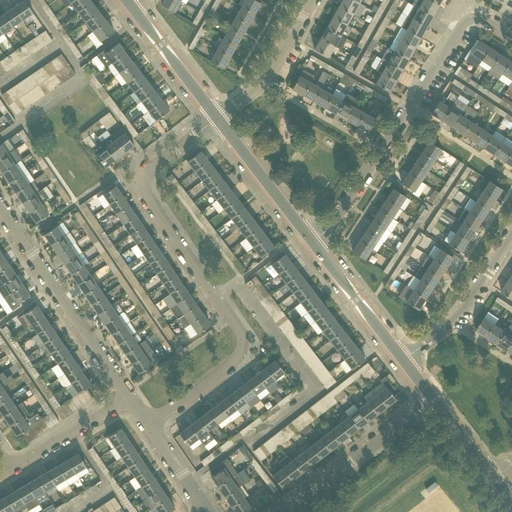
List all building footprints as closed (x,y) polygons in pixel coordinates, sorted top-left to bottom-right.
[(23,19),(33,13),(24,0),(15,7),(23,19)] [(75,0),(71,3),(78,13),(92,2),(90,0),(75,0)] [(178,0),(163,0),(161,4),(175,12),(181,1),(178,0)] [(261,3),(255,0),(245,0),(241,7),(254,14),(261,3)] [(353,0),(342,0),(339,6),(353,14),(359,3),(353,0)] [(394,0),(390,7),(396,10),(401,0),(394,0)] [(415,0),(413,5),(419,8),(433,16),(439,6),(428,0),(415,0)] [(511,0),(504,0),(503,4),(511,9),(511,0)] [(210,3),(205,1),(199,12),(203,14),(210,3)] [(381,15),(387,4),(382,1),(376,12),(381,15)] [(92,2),(78,13),(86,22),(99,12),(92,2)] [(207,16),(211,18),(217,7),(213,5),(207,16)] [(51,11),(48,6),(43,9),(46,14),(51,11)] [(339,6),(333,16),(333,17),(347,25),(353,14),(339,6)] [(419,8),(418,9),(413,6),(407,16),(427,27),(433,16),(419,8)] [(5,13),(13,26),(23,19),(15,7),(5,13)] [(241,7),(235,18),(248,25),(254,14),(241,7)] [(390,7),(384,18),(390,21),(396,10),(390,7)] [(99,12),(86,22),(93,32),(107,22),(99,12)] [(203,14),(199,12),(193,23),(197,25),(203,14)] [(375,26),(381,15),(376,12),(370,23),(375,26)] [(0,16),(0,27),(3,33),(13,26),(5,13),(0,16)] [(201,27),(205,29),(211,18),(207,16),(201,27)] [(421,38),(426,28),(427,27),(407,16),(401,27),(406,30),(421,38)] [(333,17),(327,28),(341,36),(347,25),(333,17)] [(248,25),(235,18),(229,28),(242,36),(248,25)] [(384,18),(378,28),(384,31),(390,21),(384,18)] [(107,22),(93,32),(88,36),(96,48),(102,43),(100,42),(114,31),(107,22)] [(369,37),(375,26),(370,23),(364,34),(369,37)] [(68,36),(62,26),(57,29),(64,39),(68,36)] [(205,29),(201,27),(195,38),(198,40),(205,29)] [(242,36),(229,28),(223,39),(236,47),(242,36)] [(327,28),(321,38),(334,46),(340,50),(346,39),(341,36),(327,28)] [(378,28),(372,39),(377,42),(384,31),(378,28)] [(414,49),(420,38),(421,38),(406,30),(400,41),(414,49)] [(48,43),(41,33),(36,37),(43,47),(48,43)] [(362,48),(369,37),(364,34),(357,45),(362,48)] [(70,49),(75,45),(68,36),(64,39),(70,49)] [(198,40),(195,38),(189,48),(192,51),(198,40)] [(321,38),(314,49),(328,57),(334,46),(321,38)] [(236,47),(223,39),(217,50),(230,58),(236,47)] [(372,39),(366,50),(371,53),(377,42),(372,39)] [(37,51),(31,41),(26,44),(33,54),(37,51)] [(408,60),(414,49),(400,41),(394,52),(408,60)] [(481,60),(482,60),(490,48),(479,41),(466,61),(476,67),(481,60)] [(112,63),(126,53),(118,43),(106,53),(104,50),(92,60),(101,72),(112,63)] [(78,50),(75,45),(70,49),(73,54),(78,50)] [(356,59),(362,48),(357,45),(351,56),(356,59)] [(28,57),(21,47),(16,51),(23,61),(28,57)] [(402,70),(408,60),(394,52),(388,48),(382,59),(402,70)] [(492,67),(500,55),(490,48),(482,60),(492,67)] [(217,50),(210,61),(224,69),(230,58),(217,50)] [(366,50),(360,61),(365,64),(371,53),(366,50)] [(126,53),(112,63),(119,73),(133,62),(126,53)] [(17,64),(11,54),(6,58),(13,68),(17,64)] [(62,54),(56,58),(64,68),(69,64),(62,54)] [(322,62),(311,55),(309,59),(320,66),(322,62)] [(492,67),(502,73),(502,74),(510,61),(500,55),(492,67)] [(351,56),(345,67),(350,70),(356,59),(351,56)] [(396,81),(402,71),(402,70),(382,59),(376,56),(370,67),(382,73),(396,81)] [(64,68),(56,58),(52,61),(58,71),(64,68)] [(58,71),(52,61),(47,64),(54,74),(58,71)] [(359,75),(365,64),(360,61),(354,72),(359,75)] [(502,74),(511,80),(511,62),(510,61),(502,74)] [(140,72),(133,62),(119,73),(114,77),(122,86),(127,82),(140,72)] [(333,68),(322,62),(320,66),(331,72),(333,68)] [(54,74),(47,64),(42,68),(49,78),(54,74)] [(64,68),(70,78),(76,75),(69,64),(64,68)] [(90,71),(87,67),(82,71),(90,80),(94,77),(90,71)] [(49,78),(42,68),(37,71),(44,81),(49,78)] [(58,71),(65,81),(70,78),(64,68),(58,71)] [(341,78),(344,74),(333,68),(331,72),(341,78)] [(310,82),(311,83),(315,77),(303,70),(300,76),(292,89),(303,95),(310,82)] [(37,71),(32,74),(39,85),(44,81),(37,71)] [(60,85),(65,81),(58,71),(54,74),(60,85)] [(456,76),(467,82),(469,78),(459,71),(456,76)] [(140,72),(127,82),(134,92),(148,82),(140,72)] [(325,82),(328,76),(322,72),(318,79),(325,82)] [(390,92),(391,90),(396,81),(382,73),(376,84),(390,92)] [(32,74),(27,78),(34,88),(39,85),(32,74)] [(56,88),(60,85),(54,74),(49,78),(56,88)] [(350,88),(352,84),(355,80),(344,74),(341,78),(339,82),(350,88)] [(94,77),(90,80),(97,90),(102,86),(94,77)] [(314,101),(321,89),(325,83),(315,77),(311,83),(310,82),(303,95),(314,101)] [(29,91),(34,88),(27,78),(22,81),(29,91)] [(56,88),(49,78),(44,81),(51,91),(56,88)] [(467,82),(477,89),(480,85),(469,78),(467,82)] [(365,86),(355,80),(352,84),(363,90),(365,86)] [(29,91),(22,81),(17,84),(24,95),(29,91)] [(44,81),(39,85),(46,95),(51,91),(44,81)] [(148,82),(134,92),(141,102),(155,91),(148,82)] [(458,82),(455,86),(462,90),(464,86),(458,82)] [(24,95),(17,84),(12,88),(19,98),(24,95)] [(46,95),(39,85),(34,88),(41,98),(46,95)] [(454,85),(450,91),(458,96),(462,90),(455,86),(454,85)] [(477,89),(488,96),(490,92),(480,85),(477,89)] [(97,90),(104,99),(109,96),(102,86),(97,90)] [(374,96),(377,92),(365,86),(363,90),(374,96)] [(7,91),(14,101),(19,98),(12,88),(7,91)] [(41,98),(34,88),(29,91),(36,102),(41,98)] [(314,101),(325,108),(332,95),(321,89),(314,101)] [(14,101),(7,91),(2,95),(9,105),(14,101)] [(31,105),(36,102),(29,91),(24,95),(31,105)] [(144,114),(148,111),(149,111),(162,101),(155,91),(141,102),(137,105),(144,114)] [(387,98),(377,92),(374,96),(378,99),(385,103),(387,98)] [(442,97),(439,101),(431,113),(442,121),(450,108),(458,97),(451,92),(446,100),(442,97)] [(490,92),(488,96),(498,103),(501,99),(495,95),(491,92),(490,92)] [(31,105),(24,95),(19,98),(26,108),(31,105)] [(332,95),(325,108),(336,114),(343,101),(332,95)] [(109,96),(104,99),(112,109),(116,105),(109,96)] [(498,103),(508,110),(511,105),(511,103),(511,102),(502,96),(501,99),(498,103)] [(19,98),(14,101),(21,112),(26,108),(19,98)] [(372,113),(370,116),(365,113),(357,126),(368,132),(385,103),(378,99),(370,112),(372,113)] [(493,110),(495,106),(485,100),(483,104),(493,110)] [(21,112),(14,101),(9,105),(16,115),(21,112)] [(149,111),(156,121),(169,110),(162,101),(149,111)] [(343,101),(336,114),(346,120),(354,107),(343,101)] [(2,102),(0,103),(0,109),(4,116),(9,112),(2,102)] [(116,115),(121,112),(116,105),(112,109),(116,115)] [(471,122),(477,112),(467,105),(460,115),(461,115),(452,127),(463,134),(471,122)] [(357,126),(365,113),(354,107),(346,120),(357,126)] [(460,115),(450,108),(442,121),(452,127),(461,115),(460,115)] [(9,112),(4,116),(11,125),(16,122),(9,112)] [(103,124),(112,117),(109,112),(99,120),(103,124)] [(511,122),(511,117),(506,114),(503,117),(511,122)] [(124,115),(119,119),(126,128),(131,125),(124,115)] [(93,132),(103,124),(99,120),(90,127),(93,132)] [(481,129),(471,122),(463,134),(473,141),(481,129)] [(491,135),(495,130),(485,123),(481,129),(473,141),(483,148),(491,135)] [(126,128),(133,138),(138,134),(131,125),(126,128)] [(93,132),(90,127),(80,135),(83,139),(93,132)] [(124,152),(134,145),(125,133),(121,127),(111,134),(124,152)] [(23,129),(18,133),(24,143),(29,139),(23,129)] [(110,135),(101,142),(105,147),(115,160),(124,152),(111,134),(110,135)] [(502,142),(491,135),(483,148),(494,155),(502,142)] [(502,142),(494,155),(504,161),(511,149),(511,142),(505,138),(502,142)] [(0,143),(0,159),(8,154),(15,149),(8,139),(1,144),(0,143)] [(35,148),(29,139),(24,143),(30,151),(35,148)] [(442,149),(429,141),(422,151),(435,160),(442,149)] [(95,155),(105,167),(115,160),(105,147),(95,155)] [(35,148),(30,151),(38,163),(43,160),(35,148)] [(201,151),(187,161),(194,171),(208,161),(201,151)] [(428,170),(435,160),(422,151),(415,162),(428,170)] [(8,154),(0,159),(0,169),(2,172),(14,164),(8,154)] [(38,163),(45,173),(50,169),(43,160),(38,163)] [(208,161),(194,171),(202,181),(215,170),(208,161)] [(408,173),(421,181),(428,170),(415,162),(408,173)] [(460,162),(453,171),(457,174),(463,164),(460,162)] [(2,172),(9,183),(22,174),(14,164),(2,172)] [(461,177),(465,179),(471,169),(467,167),(461,177)] [(57,179),(50,169),(45,173),(52,183),(57,179)] [(28,184),(34,180),(27,170),(22,174),(9,183),(16,193),(28,184)] [(202,181),(209,190),(223,180),(215,170),(202,181)] [(453,171),(446,182),(450,184),(457,174),(453,171)] [(421,181),(408,173),(402,184),(414,191),(421,181)] [(171,174),(167,177),(174,187),(179,183),(171,174)] [(458,190),(465,179),(461,177),(454,187),(458,190)] [(495,200),(502,189),(489,181),(484,177),(477,188),(483,191),(495,200)] [(52,183),(58,193),(64,189),(57,179),(52,183)] [(209,190),(217,200),(230,189),(223,180),(209,190)] [(450,184),(446,182),(439,193),(443,195),(450,184)] [(179,183),(174,187),(181,196),(186,193),(179,183)] [(35,194),(28,184),(16,193),(22,203),(35,194)] [(123,196),(116,186),(103,194),(106,199),(110,205),(123,196)] [(447,198),(451,200),(458,190),(454,187),(447,198)] [(22,203),(29,213),(42,204),(49,199),(42,189),(35,194),(22,203)] [(64,189),(58,193),(65,203),(70,199),(64,189)] [(217,200),(224,209),(237,199),(230,189),(217,200)] [(393,189),(386,199),(399,207),(405,198),(406,197),(393,189)] [(483,191),(476,202),(488,210),(495,200),(483,191)] [(186,193),(181,196),(189,206),(194,202),(186,193)] [(439,193),(432,204),(436,206),(443,195),(439,193)] [(123,196),(110,205),(116,214),(129,206),(123,196)] [(440,208),(444,211),(451,200),(447,198),(440,208)] [(237,199),(224,209),(231,219),(245,208),(237,199)] [(392,218),(399,207),(386,199),(379,210),(392,218)] [(194,202),(189,206),(196,215),(201,212),(194,202)] [(476,202),(469,212),(481,220),(488,210),(476,202)] [(29,213),(36,223),(49,214),(42,204),(29,213)] [(424,209),(425,207),(422,204),(418,211),(421,213),(417,219),(421,222),(428,211),(424,209)] [(88,209),(86,206),(81,209),(88,219),(93,216),(88,209)] [(116,214),(123,224),(136,216),(129,206),(116,214)] [(231,219),(239,228),(252,218),(245,208),(231,219)] [(433,218),(437,221),(440,217),(444,211),(440,208),(433,218)] [(457,220),(475,231),(481,220),(469,212),(464,209),(457,220)] [(398,222),(392,218),(379,210),(373,220),(385,228),(390,232),(391,233),(398,222)] [(444,211),(440,217),(451,224),(455,218),(444,211)] [(201,212),(196,215),(203,225),(208,221),(201,212)] [(85,221),(81,216),(76,219),(80,225),(85,221)] [(88,219),(95,229),(100,226),(93,216),(88,219)] [(123,224),(130,234),(143,226),(136,216),(123,224)] [(239,228),(246,238),(259,228),(252,218),(239,228)] [(437,221),(433,218),(429,224),(433,227),(437,221)] [(417,219),(414,224),(410,221),(406,227),(411,229),(410,230),(414,232),(421,222),(417,219)] [(366,231),(378,239),(383,243),(390,232),(385,228),(373,220),(366,231)] [(468,241),(475,231),(457,220),(450,230),(455,233),(468,241)] [(92,231),(85,221),(80,225),(86,235),(92,231)] [(208,221),(203,225),(211,235),(216,231),(208,221)] [(57,226),(44,234),(51,244),(63,236),(57,226)] [(100,226),(95,229),(102,239),(106,236),(100,226)] [(130,234),(137,244),(150,235),(143,226),(130,234)] [(246,238),(253,247),(267,237),(259,228),(246,238)] [(403,241),(407,243),(414,232),(410,230),(403,241)] [(98,241),(92,231),(86,235),(93,245),(98,241)] [(211,235),(218,244),(223,240),(216,231),(211,235)] [(372,249),(378,239),(366,231),(359,241),(372,249)] [(461,252),(468,241),(455,233),(448,244),(461,252)] [(137,244),(144,254),(156,245),(150,235),(137,244)] [(418,235),(411,245),(415,248),(422,237),(418,235)] [(70,246),(64,236),(63,236),(51,244),(57,254),(70,246)] [(106,236),(102,239),(108,249),(113,246),(106,236)] [(261,257),(274,247),(267,237),(253,247),(261,257)] [(223,240),(218,244),(225,254),(230,250),(223,240)] [(100,255),(105,251),(98,241),(93,245),(100,255)] [(352,252),(365,260),(372,249),(359,241),(352,252)] [(402,243),(397,251),(401,253),(406,245),(402,243)] [(144,254),(150,264),(163,255),(156,245),(144,254)] [(408,258),(415,248),(411,245),(404,256),(408,258)] [(64,264),(77,256),(70,246),(57,254),(64,264)] [(113,246),(108,249),(115,259),(120,256),(113,246)] [(440,249),(433,259),(446,268),(453,257),(440,249)] [(230,250),(225,254),(233,263),(238,260),(230,250)] [(112,261),(105,251),(100,255),(107,265),(112,261)] [(292,263),(285,254),(271,265),(278,274),(292,263)] [(399,256),(395,254),(390,261),(394,264),(399,256)] [(150,264),(157,274),(170,265),(163,255),(150,264)] [(439,278),(446,268),(433,259),(427,255),(420,266),(426,270),(439,278)] [(3,256),(0,257),(0,272),(10,266),(3,256)] [(84,266),(77,256),(64,264),(71,274),(84,266)] [(120,256),(115,259),(122,268),(126,265),(120,256)] [(404,256),(398,266),(401,268),(408,258),(404,256)] [(122,268),(129,279),(134,275),(130,269),(139,262),(137,258),(126,265),(122,268)] [(238,260),(233,263),(240,273),(245,269),(238,260)] [(113,275),(118,271),(112,261),(107,265),(113,275)] [(383,272),(387,274),(394,264),(390,261),(383,272)] [(278,274),(285,284),(299,273),(292,263),(278,274)] [(157,274),(164,284),(177,275),(170,265),(157,274)] [(10,266),(0,272),(0,278),(4,284),(17,276),(10,266)] [(91,275),(84,266),(71,274),(78,284),(91,275)] [(401,268),(398,266),(391,276),(395,279),(401,268)] [(420,280),(432,288),(439,278),(426,270),(420,280)] [(125,281),(118,271),(113,275),(120,285),(125,281)] [(285,284),(293,293),(307,283),(299,273),(285,284)] [(97,285),(91,275),(78,284),(85,294),(97,285)] [(134,275),(129,279),(135,289),(141,285),(134,275)] [(164,284),(170,294),(183,285),(177,275),(164,284)] [(17,276),(4,284),(10,294),(23,285),(17,276)] [(251,280),(254,284),(259,281),(255,276),(251,280)] [(432,288),(420,280),(413,276),(406,286),(413,291),(425,299),(432,288)] [(254,284),(251,280),(251,279),(245,284),(249,289),(249,288),(254,284)] [(132,291),(125,281),(120,285),(127,295),(132,291)] [(511,283),(508,281),(501,292),(511,298),(511,283)] [(293,293),(300,303),(314,292),(307,283),(293,293)] [(23,285),(10,294),(4,298),(11,308),(18,303),(30,295),(23,285)] [(104,295),(97,285),(85,294),(91,304),(104,295)] [(141,285),(135,289),(142,299),(148,295),(141,285)] [(171,308),(190,295),(183,285),(170,294),(164,298),(171,308)] [(270,295),(263,286),(253,293),(260,303),(270,295)] [(399,297),(401,298),(418,310),(425,299),(413,291),(406,286),(399,297)] [(139,301),(132,291),(127,295),(134,304),(139,301)] [(300,303),(307,312),(321,302),(314,292),(300,303)] [(104,295),(91,304),(98,314),(111,305),(104,295)] [(148,295),(142,299),(149,309),(154,305),(148,295)] [(175,320),(184,314),(197,305),(190,295),(171,308),(168,310),(175,320)] [(277,305),(270,295),(260,303),(267,313),(277,305)] [(508,304),(498,297),(495,301),(506,308),(508,304)] [(140,314),(145,311),(139,301),(134,304),(140,314)] [(321,302),(307,312),(315,322),(329,311),(321,302)] [(44,315),(37,305),(24,314),(31,324),(44,315)] [(98,314),(105,324),(117,316),(111,305),(98,314)] [(154,305),(149,309),(156,318),(161,315),(154,305)] [(203,315),(197,305),(184,314),(191,324),(203,315)] [(285,315),(277,305),(267,313),(275,322),(285,315)] [(147,324),(152,321),(145,311),(140,314),(147,324)] [(315,322),(322,332),(336,321),(329,311),(315,322)] [(112,334),(129,322),(129,320),(124,312),(122,312),(117,316),(105,324),(112,334)] [(31,324),(38,334),(50,325),(44,315),(31,324)] [(161,315),(156,318),(162,328),(168,325),(161,315)] [(210,325),(203,315),(191,324),(185,328),(192,338),(210,325)] [(292,324),(285,315),(275,322),(282,332),(292,324)] [(495,324),(485,318),(477,330),(487,337),(495,324)] [(159,330),(152,321),(147,324),(154,334),(159,330)] [(322,332),(329,341),(343,330),(336,321),(322,332)] [(136,332),(129,322),(112,334),(118,344),(136,332)] [(510,324),(506,331),(498,344),(508,350),(511,344),(511,322),(511,324),(510,324)] [(282,332),(289,341),(299,334),(292,324),(282,332)] [(506,331),(495,324),(487,337),(498,344),(506,331)] [(50,325),(38,334),(32,337),(39,347),(44,344),(57,335),(50,325)] [(162,328),(169,339),(175,335),(168,325),(162,328)] [(1,329),(8,339),(13,336),(6,326),(1,329)] [(166,341),(159,330),(154,334),(161,344),(166,341)] [(329,341),(337,351),(351,340),(343,330),(329,341)] [(138,345),(138,344),(142,341),(136,332),(118,344),(125,354),(138,345)] [(289,341),(297,351),(307,343),(299,334),(289,341)] [(57,335),(44,344),(51,354),(64,345),(57,335)] [(175,335),(169,339),(175,348),(181,344),(175,335)] [(8,339),(15,349),(20,346),(13,336),(8,339)] [(337,351),(344,360),(358,349),(351,340),(337,351)] [(167,354),(172,350),(166,341),(161,344),(167,354)] [(12,352),(5,342),(0,345),(7,355),(12,352)] [(304,361),(314,353),(307,343),(297,351),(304,361)] [(58,364),(71,355),(64,345),(51,354),(58,364)] [(145,355),(138,345),(125,354),(132,364),(145,355)] [(15,349),(22,359),(27,356),(20,346),(15,349)] [(344,360),(351,370),(365,359),(358,349),(344,360)] [(7,355),(13,365),(18,362),(12,352),(7,355)] [(321,363),(314,353),(304,361),(312,370),(321,363)] [(77,365),(71,355),(58,364),(65,374),(77,365)] [(139,374),(152,365),(145,355),(132,364),(139,374)] [(22,359),(28,369),(33,366),(27,356),(22,359)] [(275,379),(284,372),(275,360),(266,367),(275,379)] [(25,372),(18,362),(13,365),(20,375),(25,372)] [(371,367),(368,362),(358,370),(362,375),(371,367)] [(329,372),(321,363),(312,370),(319,380),(329,372)] [(84,375),(77,365),(65,374),(72,384),(84,375)] [(33,366),(28,369),(35,379),(40,376),(33,366)] [(280,387),(278,384),(275,380),(275,379),(266,367),(256,375),(266,387),(270,394),(280,387)] [(362,375),(358,370),(349,377),(352,382),(362,375)] [(4,372),(0,373),(0,376),(4,385),(14,381),(12,375),(7,377),(4,372)] [(32,382),(25,372),(20,375),(27,385),(32,382)] [(336,382),(329,372),(319,380),(326,389),(336,382)] [(91,385),(84,375),(72,384),(78,394),(81,392),(86,389),(91,385)] [(266,387),(256,375),(246,382),(256,395),(256,394),(266,387)] [(35,379),(42,389),(47,386),(40,376),(35,379)] [(381,380),(382,382),(373,389),(387,407),(396,399),(390,391),(394,387),(385,376),(381,380)] [(352,382),(349,377),(339,385),(343,389),(352,382)] [(39,391),(32,382),(27,385),(33,395),(39,391)] [(246,382),(237,389),(246,402),(250,407),(256,402),(260,399),(256,394),(256,395),(246,382)] [(347,394),(343,389),(339,385),(330,392),(337,402),(347,394)] [(47,386),(42,389),(49,399),(54,396),(47,386)] [(2,387),(0,388),(0,402),(9,397),(2,387)] [(287,395),(291,400),(301,393),(297,388),(287,395)] [(81,392),(88,402),(93,399),(86,389),(81,392)] [(237,389),(227,397),(237,409),(246,402),(237,389)] [(377,414),(387,407),(373,389),(363,396),(367,402),(368,402),(377,414)] [(46,402),(39,391),(33,395),(40,405),(46,402)] [(83,406),(88,402),(81,392),(78,394),(76,395),(83,406)] [(330,392),(329,393),(320,399),(328,409),(337,402),(330,392)] [(0,411),(3,415),(19,404),(13,394),(9,397),(0,402),(0,411)] [(281,408),(291,400),(287,395),(282,399),(278,394),(273,397),(277,403),(281,408)] [(78,409),(83,406),(76,395),(71,399),(78,409)] [(56,409),(60,406),(54,396),(49,399),(56,409)] [(227,416),(237,409),(227,397),(218,404),(227,416)] [(66,402),(73,412),(78,409),(71,399),(66,402)] [(328,409),(320,399),(310,407),(318,417),(328,409)] [(46,402),(40,405),(47,415),(52,412),(46,402)] [(60,406),(68,416),(73,412),(66,402),(60,406)] [(368,421),(377,414),(368,402),(367,402),(358,409),(368,421)] [(10,426),(26,415),(28,413),(21,403),(19,404),(3,415),(10,426)] [(268,410),(272,415),(281,408),(277,403),(268,410)] [(217,424),(227,416),(218,404),(208,411),(217,424)] [(349,416),(358,409),(354,404),(345,410),(349,416)] [(63,419),(68,416),(60,406),(56,409),(63,419)] [(310,407),(301,414),(309,424),(318,417),(310,407)] [(368,421),(358,409),(349,416),(358,429),(368,421)] [(258,417),(262,422),(272,415),(268,410),(258,417)] [(208,431),(217,424),(208,411),(199,419),(208,431)] [(52,412),(47,415),(54,425),(59,422),(52,412)] [(28,419),(26,415),(10,426),(17,436),(21,432),(27,429),(32,425),(37,422),(41,419),(37,413),(28,419)] [(309,424),(301,414),(292,421),(299,431),(309,424)] [(47,415),(42,419),(49,429),(54,425),(47,415)] [(358,429),(349,416),(339,424),(349,436),(358,429)] [(249,425),(252,430),(262,422),(258,417),(249,425)] [(49,429),(42,419),(41,419),(37,422),(44,432),(49,429)] [(198,438),(204,446),(214,439),(208,431),(199,419),(189,426),(198,438)] [(299,431),(292,421),(282,429),(290,439),(299,431)] [(37,422),(32,425),(39,436),(44,432),(37,422)] [(309,424),(300,431),(303,436),(312,429),(309,424)] [(329,431),(339,444),(349,436),(339,424),(329,431)] [(32,425),(27,429),(34,439),(39,436),(32,425)] [(239,432),(243,437),(252,430),(249,425),(239,432)] [(179,433),(189,446),(198,438),(189,426),(179,433)] [(121,428),(108,437),(115,447),(127,438),(121,428)] [(27,429),(21,432),(28,443),(34,439),(27,429)] [(290,439),(282,429),(273,436),(280,446),(290,439)] [(339,444),(329,431),(320,439),(330,451),(339,444)] [(229,439),(233,444),(240,439),(243,437),(239,432),(229,439)] [(280,446),(273,436),(263,444),(271,453),(280,446)] [(127,438),(115,447),(121,457),(134,448),(127,438)] [(220,446),(224,451),(233,444),(229,439),(220,446)] [(330,451),(320,439),(310,446),(320,458),(330,451)] [(271,453),(263,444),(258,448),(266,457),(271,453)] [(214,459),(224,451),(220,446),(210,454),(214,459)] [(320,458),(310,446),(301,453),(311,466),(320,458)] [(93,447),(88,450),(94,460),(99,457),(93,447)] [(134,448),(121,457),(128,467),(141,458),(134,448)] [(256,461),(250,453),(248,451),(243,455),(251,464),(256,461)] [(76,473),(86,467),(78,453),(68,459),(76,473)] [(301,473),(310,466),(311,466),(301,453),(291,461),(301,473)] [(200,461),(204,466),(214,459),(210,454),(200,461)] [(301,473),(291,461),(287,455),(277,462),(282,468),(291,481),(301,473)] [(101,470),(106,467),(99,457),(94,460),(101,470)] [(141,458),(128,467),(135,477),(148,468),(141,458)] [(209,470),(213,475),(211,476),(218,486),(237,474),(227,458),(209,470)] [(66,479),(76,473),(68,459),(58,466),(66,479)] [(263,470),(256,461),(251,464),(254,469),(250,472),(254,477),(258,474),(263,470)] [(55,485),(66,479),(58,466),(47,472),(55,485)] [(108,481),(113,477),(106,467),(101,470),(108,481)] [(135,477),(142,487),(155,478),(148,468),(135,477)] [(282,468),(272,476),(282,488),(291,481),(282,468)] [(45,491),(55,485),(47,472),(37,478),(45,491)] [(238,488),(241,485),(245,482),(239,473),(237,474),(218,486),(225,497),(238,488)] [(267,475),(262,478),(266,483),(271,480),(267,475)] [(115,491),(120,487),(113,477),(108,481),(115,491)] [(34,497),(45,491),(37,478),(27,484),(34,497)] [(145,499),(148,497),(161,488),(155,478),(142,487),(138,489),(145,499)] [(263,483),(260,478),(255,482),(258,487),(263,483)] [(34,497),(27,484),(16,490),(27,508),(29,511),(39,505),(34,497)] [(96,484),(86,490),(89,495),(100,489),(96,484)] [(274,484),(269,488),(273,493),(277,490),(278,489),(274,484)] [(115,491),(118,495),(121,501),(127,497),(120,487),(115,491)] [(143,500),(150,511),(168,498),(161,488),(148,497),(145,499),(143,500)] [(244,498),(244,497),(238,488),(225,497),(232,507),(244,498)] [(16,490),(6,496),(14,510),(14,511),(19,511),(27,508),(16,490)] [(86,490),(76,496),(79,501),(89,495),(86,490)] [(282,496),(277,490),(273,493),(272,494),(271,495),(275,501),(276,500),(282,496)] [(9,511),(14,510),(6,496),(0,499),(0,510),(1,511),(9,511)] [(76,496),(65,502),(68,508),(79,501),(76,496)] [(114,497),(104,504),(109,511),(114,511),(121,507),(114,497)] [(128,511),(134,507),(127,497),(121,501),(128,511)] [(150,511),(169,511),(175,508),(168,498),(150,511)] [(245,511),(251,508),(249,504),(244,498),(232,507),(235,511),(245,511)] [(65,502),(55,508),(56,511),(60,511),(68,508),(65,502)]
